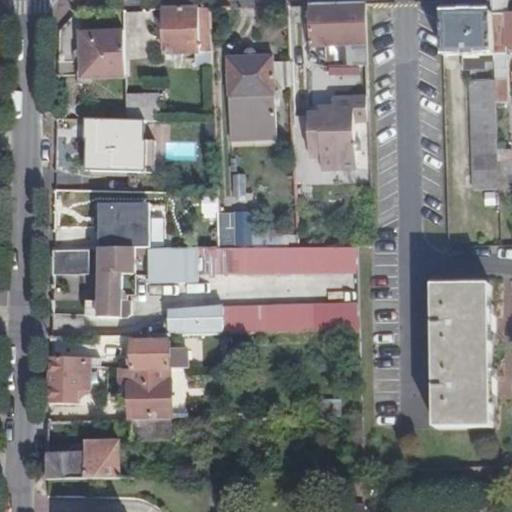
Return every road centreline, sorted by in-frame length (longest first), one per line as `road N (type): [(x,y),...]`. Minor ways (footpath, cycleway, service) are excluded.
road 1 (residential): [(18,511),(29,0)]
road 2 (residential): [(397,0),(403,239)]
